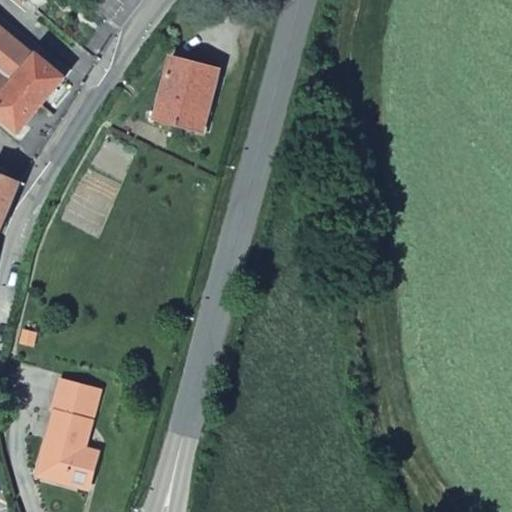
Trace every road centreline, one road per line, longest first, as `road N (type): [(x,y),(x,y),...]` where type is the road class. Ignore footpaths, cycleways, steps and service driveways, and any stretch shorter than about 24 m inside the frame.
road 1 (secondary): [(164,511),(299,0)]
road 2 (residential): [(0,308),(31,201),(161,0)]
